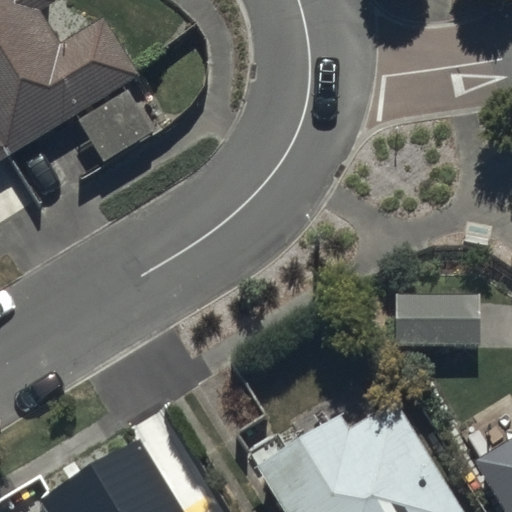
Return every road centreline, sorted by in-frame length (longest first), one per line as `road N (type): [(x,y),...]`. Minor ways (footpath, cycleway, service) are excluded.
road 1 (residential): [(0,359),(210,235),(257,193),(300,130),(311,67)]
road 2 (residential): [(311,67),(511,43)]
